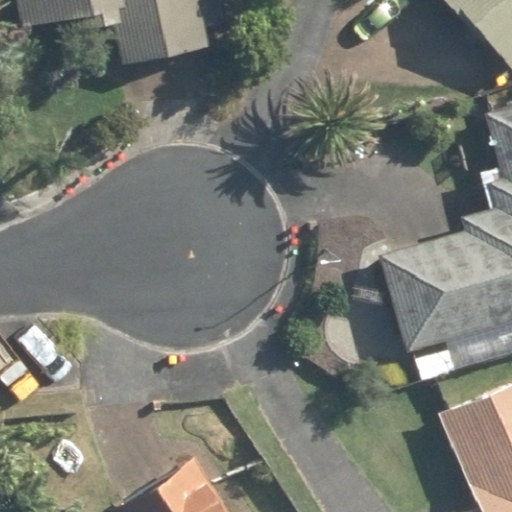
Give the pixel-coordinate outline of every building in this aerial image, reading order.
[(12,0),(18,25),(107,6),(119,62),(205,43),(195,0),(12,0)] [(511,0),(441,0),(507,72),(511,67),(511,0)] [(511,96),(476,108),(507,206),(374,248),(404,344),(438,333),(449,366),(511,345),(511,96)] [(452,511),(511,511),(511,376),(433,410),(473,503),(452,511)] [(105,511),(224,511),(192,456),(103,507),(105,511)]
